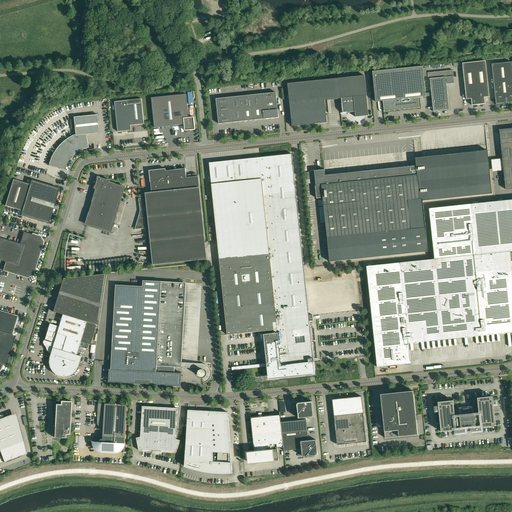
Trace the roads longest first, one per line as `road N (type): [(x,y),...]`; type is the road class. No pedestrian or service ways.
road 1 (unclassified): [(511,366),(216,398),(12,383)]
road 2 (unclassified): [(205,148),(81,165),(12,383)]
road 3 (unclassified): [(511,115),(205,148)]
